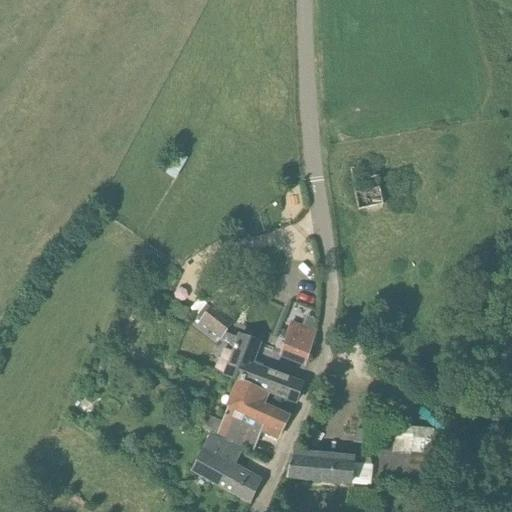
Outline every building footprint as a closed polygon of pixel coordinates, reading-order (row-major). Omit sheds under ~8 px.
[(376,164),(350,169),(359,211),(385,206),(376,164)] [(233,309),(218,298),(199,324),(221,341),(235,322),(227,317),(233,309)] [(189,312),(161,300),(156,311),(184,323),(189,312)] [(311,347),(315,333),(294,326),(284,357),(306,365),(311,347)] [(296,402),(303,385),(253,365),(260,344),(238,335),(233,350),(236,351),(230,366),(227,365),(223,377),(236,383),(238,379),(270,392),(296,402)] [(388,371),(402,376),(405,366),(391,362),(388,371)] [(282,434),(289,420),(264,406),(270,392),(238,379),(236,383),(225,407),(228,409),(218,431),(252,448),(265,425),(282,434)] [(215,435),(221,422),(203,414),(198,425),(211,431),(210,433),(215,435)] [(250,503),(260,482),(234,469),(243,449),(210,434),(190,474),(250,503)] [(441,440),(440,440),(412,436),(407,486),(435,490),(441,440)] [(292,458),(286,478),(374,486),(376,470),(292,458)]
